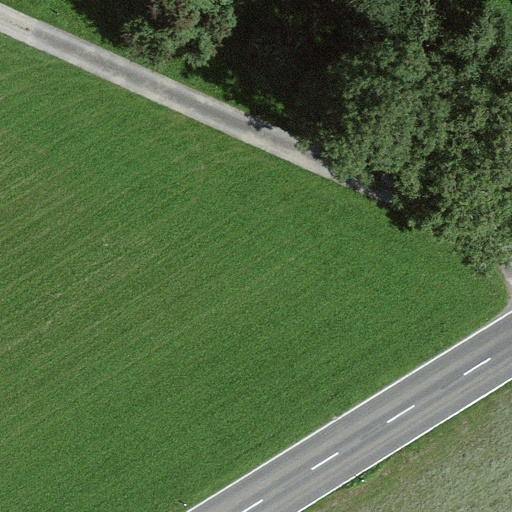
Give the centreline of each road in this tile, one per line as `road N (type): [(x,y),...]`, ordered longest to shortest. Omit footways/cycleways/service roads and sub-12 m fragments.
road 1 (track): [(511,249),(0,8)]
road 2 (secondary): [(511,346),(252,511)]
